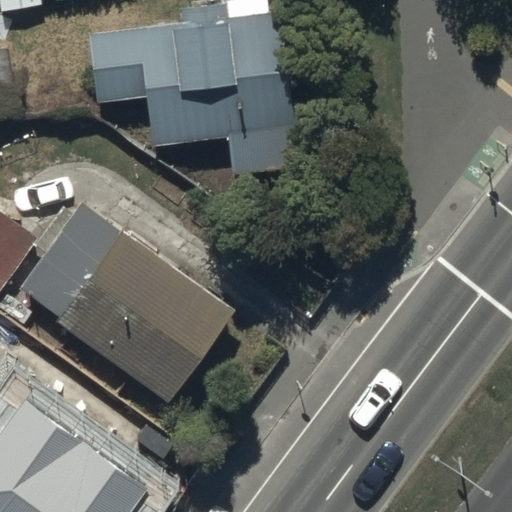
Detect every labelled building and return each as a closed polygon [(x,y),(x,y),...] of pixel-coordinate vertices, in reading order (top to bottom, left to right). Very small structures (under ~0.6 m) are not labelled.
[(286,3),(88,26),(97,99),(146,94),(151,139),(229,130),(234,170),(304,163),(286,3)] [(0,113),(17,110),(5,46),(0,47),(0,113)] [(175,402),(240,312),(89,204),(24,294),(175,402)] [(0,294),(41,237),(0,207),(0,294)] [(132,511),(148,489),(22,400),(0,431),(0,511),(132,511)]
